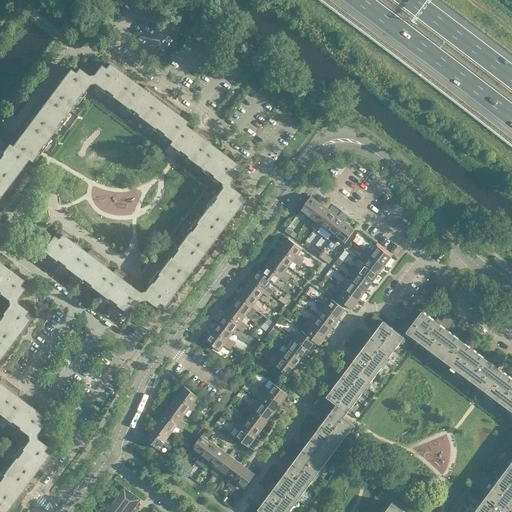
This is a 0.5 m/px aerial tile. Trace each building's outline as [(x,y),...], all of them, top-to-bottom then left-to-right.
[(135,83),(123,74),(125,71),(109,59),(105,59),(93,76),(91,76),(92,84),(94,84),(103,90),(104,89),(112,96),(111,97),(120,103),(135,83)] [(83,93),(89,84),(92,84),(91,76),(88,76),(72,64),(68,65),(56,81),(59,83),(50,96),(70,110),(76,102),(75,101),(79,97),(82,92),(83,93)] [(146,122),(163,99),(163,96),(151,88),(150,90),(145,86),(143,89),(135,83),(120,103),(129,109),(129,108),(134,112),(138,115),(137,116),(146,122)] [(64,119),(70,110),(50,96),(44,104),(41,101),(38,106),(36,104),(27,116),(28,119),(51,136),(57,127),(56,126),(59,122),(62,118),(64,119)] [(199,132),(197,130),(194,128),(192,131),(184,125),(187,122),(179,116),(181,113),(176,109),(178,107),(166,99),(163,99),(146,122),(154,129),(155,128),(163,134),(163,135),(171,142),(169,145),(178,151),(179,150),(181,152),(183,153),(187,156),(186,158),(195,164),(210,145),(212,142),(212,138),(200,130),(199,132)] [(36,155),(38,153),(37,152),(43,144),(44,144),(51,136),(28,119),(25,119),(16,131),(21,135),(20,136),(17,134),(15,137),(18,139),(17,141),(12,147),(9,144),(2,153),(3,154),(0,158),(0,178),(12,188),(15,187),(24,176),(22,174),(25,169),(22,167),(28,160),(31,162),(36,155)] [(241,166),(241,163),(224,151),(222,154),(210,145),(195,164),(203,170),(204,169),(213,176),(212,177),(221,184),(221,187),(230,185),(229,182),(241,166)] [(13,190),(12,188),(0,178),(0,203),(2,200),(4,202),(13,190)] [(234,219),(246,203),(246,200),(230,187),(230,185),(221,187),(222,189),(215,198),(216,198),(210,207),(209,206),(202,215),(222,229),(231,217),(234,219)] [(310,217),(320,203),(311,197),(301,211),(310,217)] [(314,229),(329,210),(320,203),(310,217),(315,221),(311,227),(314,229)] [(327,230),(337,216),(329,210),(314,229),(317,232),(322,226),(327,230)] [(216,237),(222,229),(202,215),(196,223),(197,224),(194,228),(190,233),(189,232),(183,240),(206,258),(209,257),(218,246),(216,244),(219,239),(216,237)] [(331,242),(346,223),(337,216),(327,230),(332,234),(328,240),(331,242)] [(345,244),(355,230),(346,223),(331,242),(335,245),(339,239),(345,244)] [(294,232),(288,228),(285,231),(291,236),(294,232)] [(87,254),(75,245),(78,242),(61,229),(58,230),(44,249),(44,252),(56,261),(57,260),(65,266),(64,267),(73,273),(87,254)] [(367,244),(357,236),(354,240),(364,248),(367,244)] [(298,255),(302,249),(288,239),(281,248),(301,262),(304,259),(298,255)] [(206,260),(206,258),(183,240),(177,249),(178,250),(171,258),(170,257),(164,266),(183,281),(189,273),(192,275),(196,271),(198,272),(206,260)] [(392,257),(378,246),(373,252),(368,248),(365,251),(385,266),(392,257)] [(301,262),(281,248),(275,256),(289,267),(293,262),(299,266),(301,262)] [(113,273),(105,267),(108,264),(103,261),(105,259),(93,250),(90,251),(87,254),(73,273),(82,280),(82,279),(87,282),(91,285),(90,286),(98,292),(113,273)] [(385,266),(365,251),(363,254),(368,259),(364,264),(378,275),(385,266)] [(285,272),(289,267),(275,256),(269,265),(288,280),(291,276),(285,272)] [(28,283),(28,279),(12,267),(9,270),(0,263),(0,292),(0,293),(8,300),(9,303),(17,301),(16,299),(28,283)] [(378,275),(364,264),(360,269),(355,265),(352,269),(372,283),(378,275)] [(288,280),(269,265),(262,274),(272,281),(272,282),(276,285),(280,279),(286,283),(288,280)] [(129,316),(140,301),(145,300),(162,312),(165,312),(177,295),(174,293),(183,281),(164,266),(157,275),(158,275),(152,284),(151,283),(144,292),(139,293),(131,287),(133,284),(129,280),(130,278),(119,269),(115,270),(113,273),(98,292),(107,299),(108,298),(117,304),(116,306),(129,316)] [(372,283),(352,269),(350,272),(355,276),(351,281),(365,292),(372,283)] [(268,286),(272,282),(272,281),(262,274),(258,270),(251,279),(271,294),(274,291),(268,286)] [(271,294),(251,279),(245,288),(259,299),(263,293),(269,297),(271,294)] [(365,292),(351,281),(347,287),(342,283),(339,286),(359,301),(365,292)] [(359,301),(339,286),(337,289),(343,293),(338,299),(352,310),(359,301)] [(254,305),(259,299),(245,288),(238,297),(258,312),(260,309),(254,305)] [(258,312),(238,297),(232,305),(246,316),(250,311),(256,315),(258,312)] [(346,310),(332,300),(332,299),(327,305),(322,301),(319,304),(339,319),(346,310)] [(22,336),(34,320),(33,316),(17,304),(17,301),(9,303),(9,305),(2,314),(3,315),(0,319),(0,338),(9,346),(18,334),(22,336)] [(339,319),(319,304),(317,307),(322,312),(318,317),(332,328),(339,319)] [(242,321),(246,316),(232,305),(225,314),(245,329),(248,326),(242,321)] [(432,352),(448,331),(455,321),(446,315),(441,322),(436,319),(435,321),(422,312),(417,319),(407,333),(432,352)] [(245,329),(225,314),(219,323),(233,333),(237,328),(243,332),(245,329)] [(404,337),(407,333),(417,319),(411,314),(397,332),(404,337)] [(404,337),(397,332),(374,315),(368,324),(375,329),(372,333),(374,335),(365,347),(364,348),(385,363),(405,337),(404,337)] [(332,328),(318,317),(314,322),(309,318),(306,321),(326,336),(332,328)] [(326,336),(306,321),(304,325),(309,329),(306,334),(305,334),(315,342),(319,345),(326,336)] [(229,339),(233,333),(219,323),(212,331),(232,346),(235,343),(229,339)] [(232,346),(212,331),(206,341),(220,351),(224,345),(230,349),(232,346)] [(315,342),(305,334),(306,334),(302,331),(297,337),(292,333),(289,336),(309,350),(315,342)] [(457,371),(473,350),(480,340),(471,333),(465,341),(461,338),(460,340),(448,331),(432,352),(457,371)] [(309,350),(289,336),(287,339),(293,343),(288,349),(303,359),(309,350)] [(0,414),(2,416),(17,397),(19,394),(19,390),(7,381),(6,383),(1,380),(0,381),(0,364),(2,361),(4,363),(13,351),(13,348),(9,346),(0,338),(0,414)] [(367,388),(385,363),(364,348),(365,347),(356,340),(349,349),(356,354),(353,358),(355,360),(346,372),(367,388)] [(303,359),(288,349),(284,354),(279,350),(276,353),(296,368),(303,359)] [(511,378),(502,372),(501,370),(498,368),(505,359),(496,352),(490,360),(486,356),(485,358),(473,350),(457,371),(485,391),(511,411),(511,378)] [(296,368),(276,353),(274,356),(280,360),(275,366),(289,377),(296,368)] [(347,415),(367,388),(346,372),(337,364),(330,373),(338,379),(335,383),(336,385),(327,397),(337,405),(336,407),(334,409),(325,402),(318,411),(325,417),(322,421),(324,422),(315,434),(314,435),(336,450),(355,425),(345,417),(347,415)] [(288,395),(274,384),(270,390),(264,386),(262,389),(282,404),(288,395)] [(194,403),(199,397),(185,387),(178,396),(197,410),(200,407),(194,403)] [(282,404),(262,389),(260,392),(265,396),(261,402),(275,412),(282,404)] [(197,410),(178,396),(171,404),(185,415),(189,409),(195,414),(197,410)] [(48,418),(47,415),(31,402),(29,406),(17,397),(2,416),(10,422),(11,421),(20,428),(19,429),(28,435),(28,438),(36,437),(36,434),(48,418)] [(275,412),(261,402),(257,407),(252,403),(249,406),(269,421),(275,412)] [(181,420),(185,415),(171,404),(165,413),(184,428),(187,424),(181,420)] [(269,421),(249,406),(247,410),(252,414),(248,419),(262,430),(269,421)] [(94,422),(101,413),(95,409),(89,418),(94,422)] [(184,428),(165,413),(158,422),(172,432),(176,427),(182,431),(184,428)] [(262,430),(248,419),(244,425),(239,420),(236,424),(256,438),(262,430)] [(168,438),(172,432),(158,422),(152,430),(171,445),(174,442),(168,438)] [(256,438),(236,424),(234,427),(239,431),(235,437),(249,447),(256,438)] [(316,476),(336,450),(314,435),(315,434),(306,427),(299,436),(307,442),(303,446),(305,447),(297,459),(296,459),(295,460),(316,476)] [(171,445),(152,430),(145,439),(159,450),(163,444),(169,448),(171,445)] [(197,462),(212,442),(202,435),(192,449),(198,453),(194,459),(197,462)] [(41,471),(53,455),(53,451),(37,439),(36,437),(28,438),(28,440),(22,449),(23,450),(16,459),(15,458),(9,467),(28,481),(38,469),(41,471)] [(210,462),(220,448),(212,442),(197,462),(200,464),(204,458),(210,462)] [(214,474),(229,455),(220,448),(210,462),(215,466),(211,472),(214,474)] [(298,501),(316,476),(295,460),(296,459),(287,452),(280,461),(288,467),(285,471),(287,472),(278,484),(277,485),(298,501)] [(227,475),(237,461),(229,455),(214,474),(217,477),(222,471),(227,475)] [(231,487),(246,468),(237,461),(227,475),(232,479),(228,485),(231,487)] [(511,462),(496,484),(511,496),(511,462)] [(23,489),(28,481),(9,467),(3,475),(4,476),(0,480),(0,499),(13,510),(16,509),(24,497),(22,496),(26,491),(23,489)] [(245,489),(255,475),(246,468),(231,487),(235,490),(239,484),(245,489)] [(261,511),(289,511),(298,501),(277,485),(278,484),(269,477),(262,486),(269,492),(266,496),(268,497),(259,510),(261,511)] [(507,511),(511,506),(511,496),(496,484),(477,510),(480,511),(507,511)] [(141,500),(124,487),(116,498),(133,510),(136,506),(139,508),(141,504),(139,502),(141,500)] [(131,511),(133,510),(116,498),(109,508),(114,511),(131,511)] [(13,511),(13,510),(0,499),(0,511),(13,511)] [(404,511),(392,503),(385,511),(404,511)]
